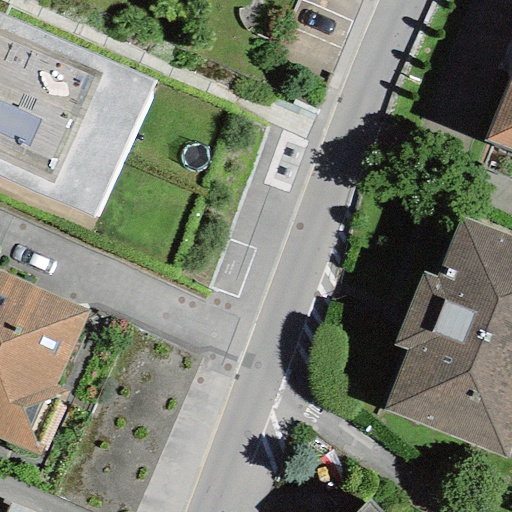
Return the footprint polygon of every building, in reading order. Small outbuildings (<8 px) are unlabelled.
[(0,178),(92,219),(153,82),(0,15),(0,178)] [(511,56),(485,128),(511,138),(511,56)] [(511,437),(511,238),(457,218),(434,278),(420,272),(392,346),(403,350),(380,410),(505,457),(511,437)] [(0,272),(0,440),(38,457),(68,391),(55,386),(88,312),(0,272)] [(378,511),(367,501),(355,511),(378,511)] [(6,511),(30,511),(10,503),(6,511)]
